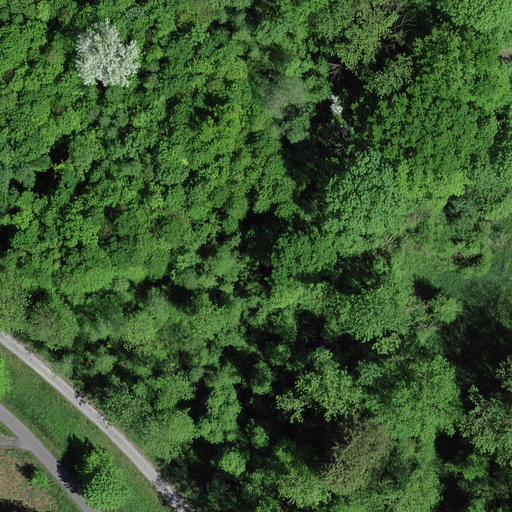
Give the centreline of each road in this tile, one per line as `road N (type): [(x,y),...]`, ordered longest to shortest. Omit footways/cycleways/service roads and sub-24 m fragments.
road 1 (track): [(186,511),(82,403),(0,335)]
road 2 (track): [(347,0),(511,52)]
